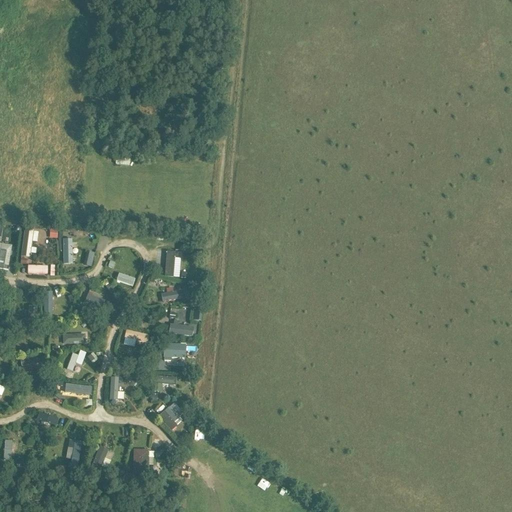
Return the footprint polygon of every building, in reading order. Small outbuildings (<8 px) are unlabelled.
[(25,231),(21,258),(30,259),(31,254),(31,249),(32,243),(33,233),(33,232),(25,231)] [(72,241),(63,241),(63,265),(72,265),(72,249),(72,244),(72,241)] [(75,248),(74,256),(82,257),(83,249),(75,248)] [(90,268),(95,253),(87,251),(82,265),(90,268)] [(166,252),(165,277),(173,277),(175,253),(166,252)] [(28,267),(28,275),(47,276),(47,268),(28,267)] [(118,275),(116,281),(132,287),(135,280),(118,275)] [(167,294),(161,296),(162,302),(183,299),(182,292),(173,294),(167,294)] [(44,293),(44,313),(52,314),(52,293),(44,293)] [(87,296),(83,307),(100,314),(104,302),(87,296)] [(36,328),(37,308),(29,307),(29,321),(23,321),(22,327),(36,328)] [(170,325),(169,335),(192,338),(194,328),(177,326),(173,326),(170,325)] [(126,332),(125,339),(135,341),(147,344),(149,337),(126,332)] [(85,336),(63,336),(63,345),(85,345),(85,336)] [(164,346),(164,360),(164,363),(171,363),(171,360),(185,360),(185,347),(164,346)] [(73,355),(67,370),(73,372),(76,364),(82,367),(86,354),(80,352),(78,357),(73,355)] [(41,358),(20,362),(21,368),(22,368),(35,366),(42,364),(41,358)] [(153,376),(153,384),(162,385),(176,386),(177,379),(153,376)] [(111,378),(110,401),(117,401),(117,400),(117,393),(118,379),(111,378)] [(66,385),(65,393),(91,396),(92,388),(66,385)] [(170,407),(158,418),(170,432),(177,426),(174,422),(179,417),(170,407)] [(39,414),(37,421),(56,426),(58,419),(39,414)] [(35,438),(44,441),(46,434),(37,431),(35,438)] [(4,443),(3,461),(11,461),(12,443),(4,443)] [(107,470),(113,455),(107,453),(107,452),(99,449),(94,462),(88,460),(83,472),(89,474),(97,477),(101,467),(107,470)] [(148,449),(133,449),(132,476),(147,476),(148,449)] [(72,460),(70,470),(78,471),(81,451),(73,450),(72,460)] [(17,461),(16,469),(24,470),(24,461),(17,461)] [(158,471),(167,469),(165,462),(157,465),(158,471)]
